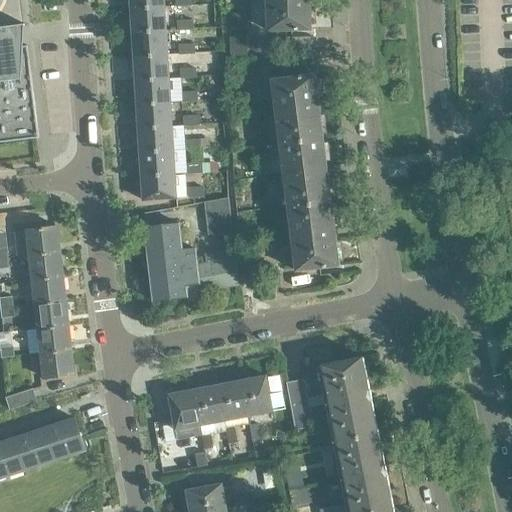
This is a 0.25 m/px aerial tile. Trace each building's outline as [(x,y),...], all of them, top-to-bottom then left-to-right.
[(130,0),(131,9),(164,7),(163,0),(130,0)] [(191,0),(175,0),(176,8),(192,7),(191,0)] [(312,29),(311,0),(266,0),(268,31),(312,29)] [(131,9),(133,33),(166,31),(164,7),(131,9)] [(193,21),(177,22),(178,32),(194,31),(193,21)] [(0,142),(39,138),(28,46),(17,47),(16,40),(19,40),(20,26),(25,26),(25,24),(0,27),(0,142)] [(133,33),(134,57),(167,55),(166,31),(133,33)] [(195,45),(179,46),(179,56),(196,55),(195,45)] [(214,61),(218,64),(225,63),(224,52),(214,53),(214,61)] [(167,55),(134,57),(136,81),(169,79),(167,55)] [(197,69),(180,70),(181,81),(197,80),(197,69)] [(323,138),(315,74),(271,78),(280,144),(323,138)] [(136,81),(137,105),(170,103),(169,79),(136,81)] [(198,93),(182,94),(182,104),(199,103),(198,93)] [(137,105),(139,129),(172,127),(170,103),(137,105)] [(200,117),(183,118),(184,128),(200,127),(200,117)] [(139,129),(140,153),(174,151),(172,127),(139,129)] [(280,144),(288,207),(332,202),(323,138),(280,144)] [(202,151),(201,141),(184,142),(185,152),(202,151)] [(174,151),(140,153),(142,177),(175,175),(174,151)] [(211,164),(186,166),(187,176),(211,175),(211,164)] [(175,175),(142,177),(144,201),(177,199),(175,175)] [(188,188),(189,198),(204,197),(203,186),(188,188)] [(209,234),(233,232),(229,198),(204,202),(209,234)] [(296,271),(319,268),(340,265),(332,202),(288,207),(296,271)] [(186,285),(197,284),(199,292),(238,285),(235,250),(215,253),(207,255),(208,263),(198,265),(196,250),(184,251),(180,223),(144,227),(145,229),(146,229),(154,299),(153,299),(153,301),(187,297),(186,285)] [(29,255),(60,252),(57,227),(26,230),(29,255)] [(254,242),(241,243),(245,280),(258,279),(254,242)] [(271,243),(257,245),(259,268),(274,267),(271,243)] [(60,252),(29,255),(32,280),(63,276),(60,252)] [(0,259),(0,268),(9,267),(8,258),(0,259)] [(63,276),(32,280),(35,305),(66,301),(63,276)] [(1,309),(14,307),(12,297),(0,299),(1,309)] [(66,301),(35,305),(38,329),(69,325),(66,301)] [(14,307),(1,309),(3,318),(15,317),(14,307)] [(69,325),(38,329),(41,354),(72,350),(69,325)] [(13,347),(1,348),(2,358),(14,357),(13,347)] [(41,354),(44,379),(75,375),(72,350),(41,354)] [(360,358),(337,363),(322,366),(337,441),(375,434),(369,402),(373,401),(371,391),(371,389),(366,390),(360,358)] [(241,381),(248,416),(274,411),(266,376),(241,381)] [(305,380),(288,383),(296,428),(313,425),(305,380)] [(224,420),(248,416),(241,381),(217,385),(224,420)] [(217,385),(193,390),(200,425),(201,433),(211,431),(211,434),(214,434),(212,423),(224,420),(217,385)] [(33,389),(7,398),(10,410),(37,401),(33,389)] [(201,433),(200,425),(193,390),(170,395),(176,429),(178,439),(202,435),(201,433)] [(56,460),(86,450),(76,419),(46,429),(56,460)] [(259,421),(250,423),(253,439),(262,437),(259,421)] [(235,426),(226,427),(229,443),(238,442),(235,426)] [(46,429),(35,432),(16,438),(26,470),(56,460),(46,429)] [(211,431),(201,433),(202,435),(203,440),(204,448),(214,446),(211,434),(211,431)] [(389,476),(388,475),(386,465),(382,465),(375,434),(337,441),(351,511),(375,511),(390,509),(384,477),(389,476)] [(16,438),(6,442),(0,443),(0,478),(26,470),(16,438)] [(191,511),(202,511),(227,508),(223,483),(187,490),(191,511)]
